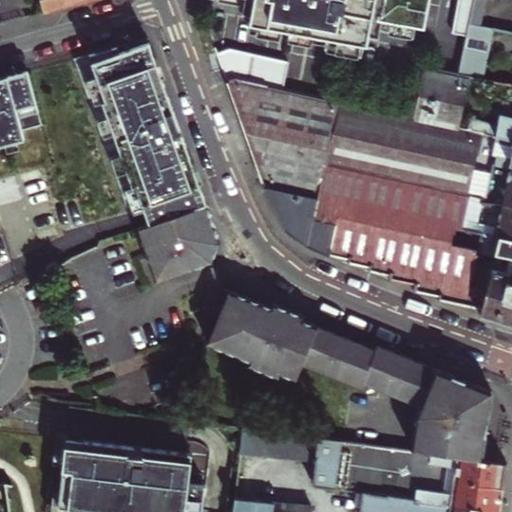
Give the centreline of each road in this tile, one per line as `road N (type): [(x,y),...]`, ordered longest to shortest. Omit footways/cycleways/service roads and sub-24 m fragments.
road 1 (tertiary): [(160,2),(246,229),(263,254),(311,286),(511,364)]
road 2 (residential): [(160,2),(0,49)]
